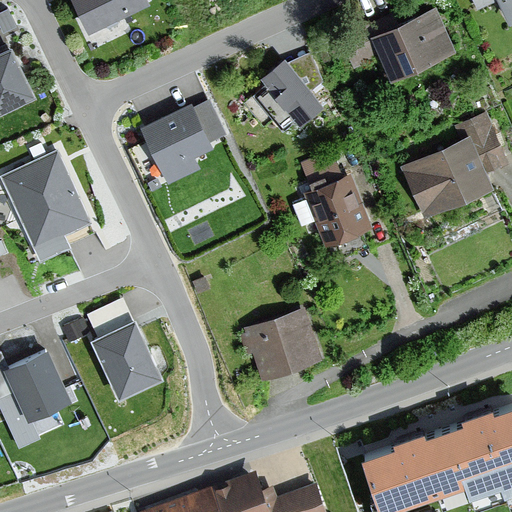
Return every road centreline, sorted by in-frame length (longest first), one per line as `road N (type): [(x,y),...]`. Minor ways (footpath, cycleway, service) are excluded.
road 1 (residential): [(219,449),(188,335),(87,107)]
road 2 (residential): [(511,285),(304,388),(285,428)]
road 3 (residential): [(87,107),(329,0)]
road 4 (tertiary): [(285,428),(511,347)]
road 5 (tertiary): [(10,511),(219,449)]
road 6 (residential): [(87,107),(32,0)]
